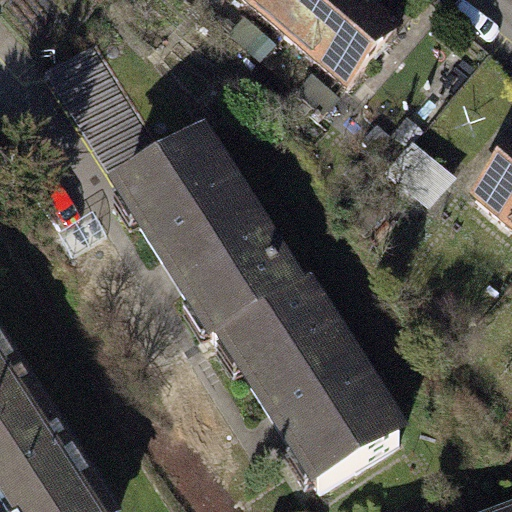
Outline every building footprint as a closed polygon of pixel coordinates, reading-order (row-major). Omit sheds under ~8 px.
[(361,0),(264,0),(254,11),(370,121),(427,61),(361,0)] [(243,158),(143,219),(231,359),(330,297),(243,158)] [(511,207),(496,224),(511,239),(511,207)] [(345,511),(430,461),(330,297),(231,359),(326,511),(345,511)] [(110,511),(0,312),(0,511),(110,511)]
